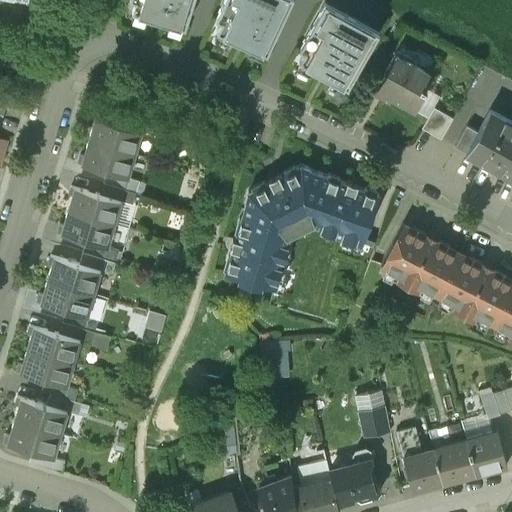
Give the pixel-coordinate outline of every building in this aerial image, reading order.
[(193,0),(132,0),(135,1),(132,12),(185,28),(193,0)] [(291,0),(223,0),(215,19),(221,21),(216,32),(267,55),(291,0)] [(348,89),(379,33),(324,3),(293,59),(348,89)] [(429,74),(395,55),(375,92),(390,101),(392,97),(415,110),(427,90),(422,87),(429,74)] [(434,107),(422,128),(440,138),(452,117),(434,107)] [(511,121),(489,109),(478,131),(467,150),(465,153),(511,178),(511,121)] [(156,123),(123,113),(120,124),(141,131),(152,134),(156,123)] [(120,124),(91,116),(89,124),(92,125),(88,140),(134,154),(141,131),(120,124)] [(466,124),(455,144),(467,150),(478,131),(466,124)] [(134,154),(88,140),(83,155),(80,154),(77,162),(106,171),(127,177),(134,154)] [(300,164),(295,167),(294,165),(283,170),(284,172),(279,174),(278,172),(267,177),(269,180),(264,182),(263,180),(252,186),(253,188),(247,190),(245,198),(246,199),(240,218),(238,217),(235,229),(237,230),(235,237),(232,236),(229,247),(231,248),(229,255),(227,254),(224,266),(226,267),(225,270),(238,274),(237,277),(260,284),(261,281),(274,285),(275,285),(277,277),(280,278),(284,267),(280,266),(283,256),(277,254),(280,246),(284,244),(287,245),(287,243),(285,242),(288,234),(282,227),(309,213),(312,222),(320,225),(319,227),(321,227),(322,225),(325,223),(334,226),(332,232),(342,235),(340,238),(352,242),(353,239),(360,242),(363,236),(378,193),(375,192),(375,190),(364,186),(363,188),(356,185),(357,182),(346,178),(345,181),(338,179),(339,177),(327,173),(326,174),(308,168),(308,166),(300,164)] [(127,177),(106,171),(103,182),(135,192),(139,180),(127,177)] [(135,192),(103,182),(99,193),(120,200),(132,203),(135,192)] [(99,193),(70,185),(68,193),(72,194),(67,209),(113,223),(120,200),(99,193)] [(113,223),(67,209),(63,224),(59,223),(57,231),(86,240),(107,246),(113,223)] [(320,225),(312,222),(309,213),(282,227),(288,234),(285,242),(287,243),(287,245),(284,244),(280,246),(277,254),(283,256),(280,266),(284,267),(280,278),(277,277),(275,285),(274,285),(268,302),(333,322),(340,301),(352,305),(353,304),(369,259),(376,241),(363,236),(360,242),(353,239),(352,242),(340,238),(342,235),(332,232),(334,226),(325,223),(322,225),(321,227),(319,227),(320,225)] [(437,237),(426,231),(425,233),(412,226),(412,227),(402,222),(380,263),(397,272),(395,277),(413,287),(418,289),(420,284),(437,292),(458,251),(449,246),(449,245),(436,238),(437,237)] [(107,246),(86,240),(82,251),(115,261),(118,249),(107,246)] [(115,261),(82,251),(79,263),(100,269),(111,272),(115,261)] [(493,266),(482,260),(481,262),(468,255),(468,256),(458,251),(437,292),(453,301),(450,306),(474,318),(476,313),(493,321),(511,283),(511,279),(504,275),(505,274),(492,267),(493,266)] [(79,263),(50,254),(48,262),(51,263),(47,278),(93,292),(100,269),(79,263)] [(397,272),(380,263),(369,259),(353,304),(364,309),(373,291),(404,307),(413,287),(395,277),(397,272)] [(93,292),(47,278),(42,293),(39,292),(36,300),(65,309),(86,315),(93,292)] [(511,283),(493,321),(509,330),(506,335),(511,337),(511,283)] [(86,315),(65,309),(62,320),(94,330),(98,318),(86,315)] [(94,330),(62,320),(58,332),(79,338),(91,341),(94,330)] [(58,332),(30,323),(27,331),(31,332),(26,347),(73,361),(79,338),(58,332)] [(284,339),(259,340),(260,362),(268,362),(269,379),(286,378),(284,339)] [(73,361),(26,347),(22,362),(18,361),(16,369),(45,378),(66,384),(73,361)] [(66,384),(45,378),(41,389),(49,391),(74,399),(77,387),(66,384)] [(511,384),(491,391),(499,412),(511,407),(511,384)] [(389,430),(381,388),(355,393),(358,406),(356,406),(356,409),(370,406),(375,433),(389,430)] [(491,390),(479,395),(485,413),(487,416),(489,416),(499,412),(491,391),(491,390)] [(74,399),(49,391),(46,403),(67,409),(78,413),(82,401),(74,399)] [(46,403),(17,394),(14,402),(18,404),(14,419),(60,432),(67,409),(46,403)] [(280,402),(267,404),(269,418),(282,416),(280,402)] [(493,430),(489,416),(487,416),(485,413),(461,419),(465,437),(475,472),(506,464),(497,429),(493,430)] [(60,432),(14,419),(9,433),(5,432),(3,440),(32,449),(53,455),(60,432)] [(421,449),(414,424),(395,430),(412,489),(442,481),(433,446),(421,449)] [(465,437),(433,446),(442,481),(475,472),(465,437)] [(365,445),(354,448),(351,453),(353,459),(350,464),(328,470),(330,478),(337,505),(357,500),(360,494),(367,492),(373,496),(377,495),(381,489),(379,483),(374,480),(373,480),(369,464),(373,459),(370,449),(365,445)] [(53,455),(32,449),(28,460),(61,470),(64,459),(53,455)] [(291,473),(258,486),(267,511),(296,511),(293,487),(291,473)] [(330,478),(315,483),(293,487),(296,511),(334,511),(339,511),(337,505),(330,478)] [(240,480),(227,485),(229,489),(238,511),(250,507),(240,480)] [(229,489),(192,503),(195,511),(237,511),(238,511),(229,489)]
